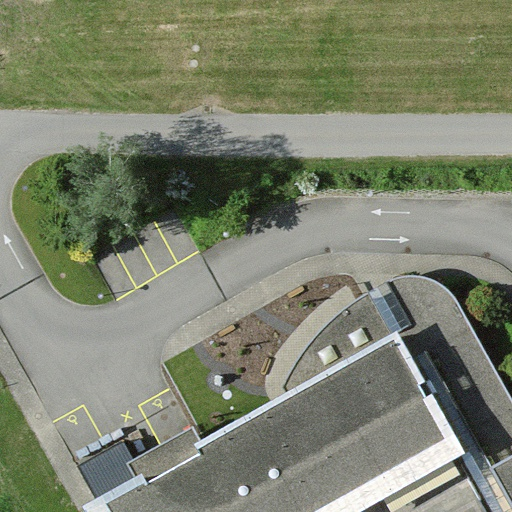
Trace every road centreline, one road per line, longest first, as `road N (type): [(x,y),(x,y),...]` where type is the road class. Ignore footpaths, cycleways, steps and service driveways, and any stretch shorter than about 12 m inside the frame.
road 1 (residential): [(0,261),(38,323),(55,335),(94,338),(296,231),(350,223),(511,235)]
road 2 (residential): [(511,127),(0,126)]
